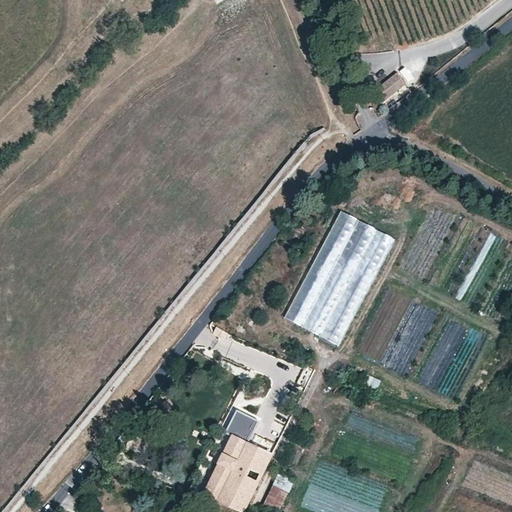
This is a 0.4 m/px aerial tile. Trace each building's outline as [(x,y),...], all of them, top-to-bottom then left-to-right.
[(399,74),(379,88),(388,102),(408,88),(399,74)] [(285,318),(341,345),(394,235),(338,208),(285,318)] [(250,309),(239,300),(222,321),(233,329),(250,309)] [(377,389),(381,379),(368,373),(363,382),(377,389)] [(374,422),(369,436),(415,454),(421,440),(374,422)] [(236,511),(243,511),(272,455),(233,437),(204,496),(236,511)] [(280,510),(294,479),(277,472),(264,503),(280,510)]
